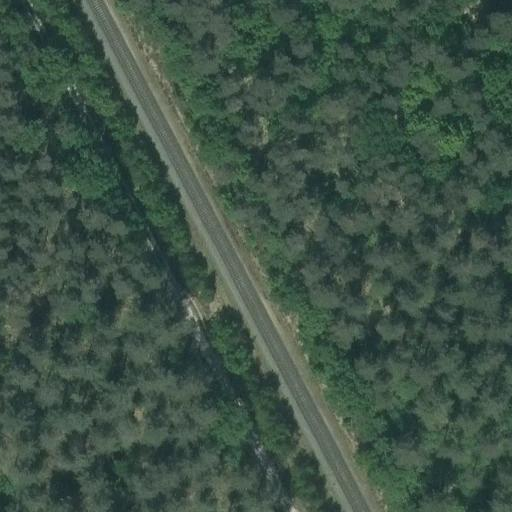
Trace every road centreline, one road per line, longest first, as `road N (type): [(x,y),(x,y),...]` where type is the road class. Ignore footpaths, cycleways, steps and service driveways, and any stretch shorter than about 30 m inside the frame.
road 1 (track): [(28,0),(292,511)]
road 2 (track): [(181,297),(0,338)]
